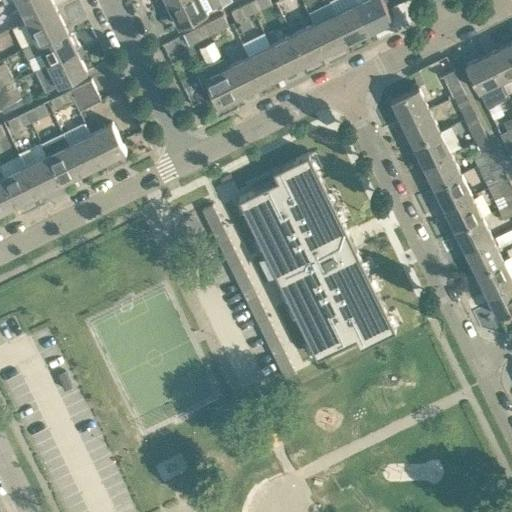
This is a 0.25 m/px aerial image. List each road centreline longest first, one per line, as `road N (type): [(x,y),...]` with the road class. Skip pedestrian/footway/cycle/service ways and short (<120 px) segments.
road 1 (residential): [(479,360),(345,83)]
road 2 (residential): [(0,252),(189,160)]
road 3 (residential): [(189,160),(109,0)]
road 4 (residential): [(189,160),(345,83)]
road 5 (residential): [(345,83),(456,29)]
